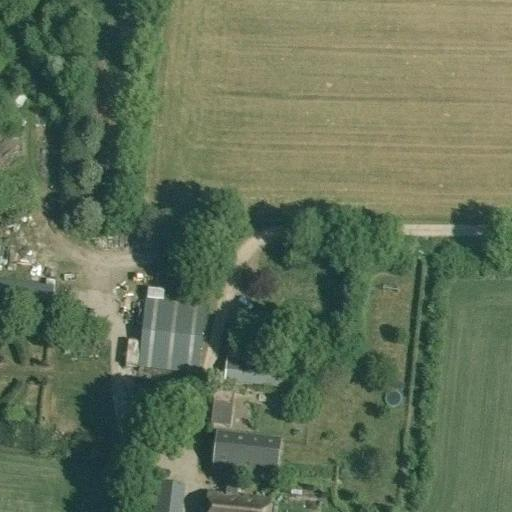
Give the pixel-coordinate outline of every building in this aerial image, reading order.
[(0,309),(51,316),(55,288),(0,281),(0,309)] [(171,301),(171,289),(153,289),(153,301),(171,301)] [(139,370),(197,377),(204,312),(147,306),(139,370)] [(224,383),(293,391),(296,365),(226,357),(224,383)] [(265,413),(266,422),(284,420),(284,411),(265,413)] [(229,473),(227,497),(236,498),(239,474),(275,478),(279,442),(218,436),(214,471),(229,473)] [(181,511),(185,489),(156,485),(152,511),(181,511)] [(227,497),(208,495),(206,511),(269,511),(270,502),(236,498),(227,497)]
